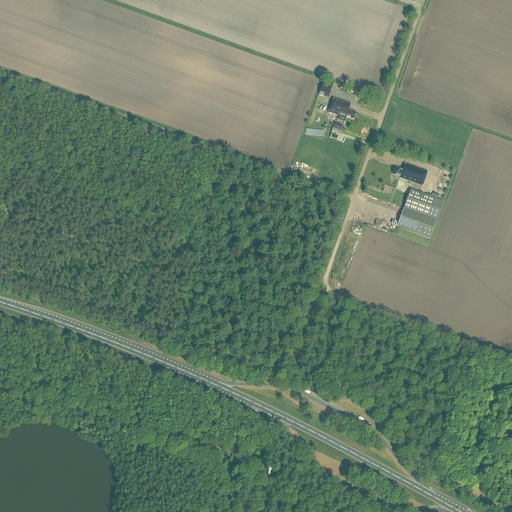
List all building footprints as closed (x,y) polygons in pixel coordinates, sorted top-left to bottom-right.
[(332,87),(323,84),(320,93),(324,95),(326,90),(331,92),(332,87)] [(333,86),(332,93),(344,96),(346,89),(333,86)] [(354,120),(357,113),(349,110),(351,104),(334,98),(328,113),(346,119),(346,117),(354,120)] [(341,125),(341,124),(335,122),(333,129),(342,132),(344,126),(341,125)] [(428,172),(406,164),(403,170),(395,167),(393,174),(400,177),(400,178),(423,186),(428,172)] [(428,217),(435,199),(411,190),(404,209),(428,217)] [(397,228),(430,240),(437,222),(404,210),(397,228)]
